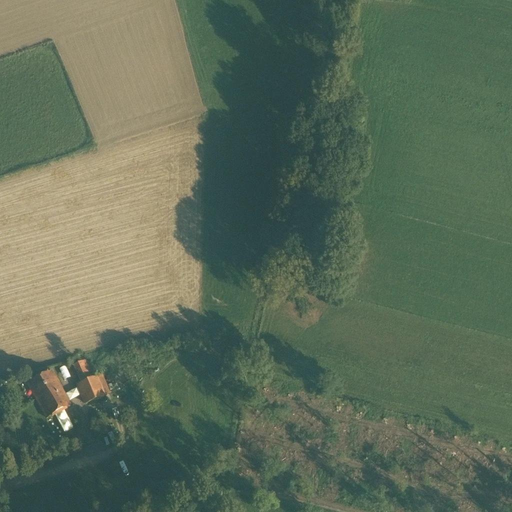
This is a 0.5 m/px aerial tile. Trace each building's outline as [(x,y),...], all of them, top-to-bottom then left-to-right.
[(75,364),(78,373),(89,370),(85,360),(75,364)] [(78,373),(81,382),(92,378),(89,370),(78,373)] [(26,385),(46,419),(69,406),(49,372),(26,385)] [(103,376),(96,379),(104,397),(111,395),(103,376)] [(77,387),(85,405),(104,397),(96,379),(77,387)] [(66,394),(69,401),(79,396),(76,389),(66,394)] [(109,434),(103,422),(95,426),(101,438),(109,434)]
